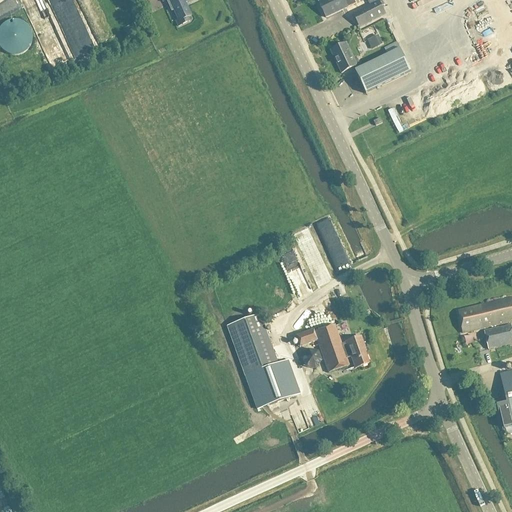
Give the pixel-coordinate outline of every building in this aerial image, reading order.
[(0,0),(0,14),(25,5),(23,0),(0,0)] [(29,0),(43,37),(54,33),(42,0),(29,0)] [(189,22),(187,18),(190,16),(184,4),(186,3),(184,0),(161,0),(163,2),(167,0),(168,0),(177,20),(175,21),(178,27),(189,22)] [(323,0),(324,0),(318,3),(326,18),(355,4),(353,0),(323,0)] [(369,6),(353,14),(357,23),(359,28),(370,23),(385,15),(381,7),(384,5),(381,0),(367,0),(369,6)] [(60,20),(70,39),(83,32),(73,13),(60,20)] [(373,47),(384,42),(379,32),(368,37),(373,47)] [(3,38),(6,55),(26,51),(24,40),(19,41),(18,35),(3,38)] [(397,43),(384,49),(387,56),(355,71),(365,94),(411,72),(397,43)] [(357,66),(346,44),(330,51),(341,74),(357,66)] [(320,229),(308,233),(323,274),(336,269),(320,229)] [(511,321),(511,298),(458,311),(462,334),(484,328),(484,331),(488,350),(511,344),(511,329),(511,325),(492,329),(492,326),(511,321)] [(259,315),(227,326),(245,376),(257,409),(299,394),(287,361),(277,364),(265,331),(261,322),(259,315)] [(334,325),(314,333),(313,331),(295,337),(299,348),(316,342),(328,373),(348,366),(346,359),(350,357),(354,369),(368,364),(362,346),(363,346),(360,337),(345,342),(345,343),(341,345),(334,325)] [(293,359),(296,363),(292,366),(299,376),(311,367),(300,354),(293,359)] [(511,371),(500,374),(507,404),(497,406),(502,429),(511,426),(511,371)] [(293,400),(298,411),(307,407),(302,396),(293,400)] [(308,400),(312,411),(323,407),(318,396),(308,400)]
